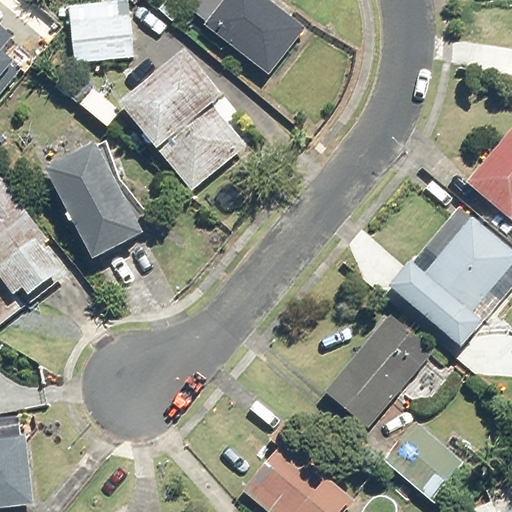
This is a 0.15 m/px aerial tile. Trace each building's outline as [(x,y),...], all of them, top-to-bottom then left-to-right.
[(168,0),(266,78),(301,35),(258,0),(168,0)] [(71,10),(77,64),(127,59),(122,5),(71,10)] [(0,92),(28,59),(7,42),(17,30),(0,15),(0,92)] [(186,55),(116,108),(185,198),(254,145),(186,55)] [(511,129),(461,186),(503,223),(511,213),(511,129)] [(44,180),(89,268),(141,243),(95,154),(44,180)] [(0,282),(48,250),(0,178),(0,282)] [(471,316),(511,262),(511,255),(464,219),(420,278),(471,316)] [(400,271),(380,298),(456,354),(476,327),(400,271)] [(326,399),(369,432),(431,354),(388,320),(326,399)] [(420,420),(383,460),(427,501),(464,462),(420,420)] [(0,441),(0,510),(33,507),(25,439),(0,441)] [(344,511),(292,458),(253,495),(269,511),(344,511)]
